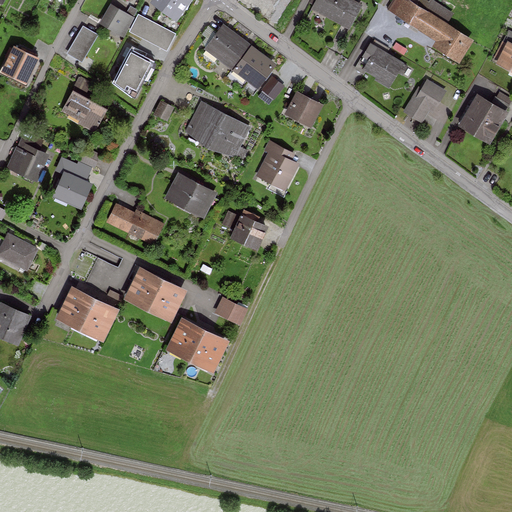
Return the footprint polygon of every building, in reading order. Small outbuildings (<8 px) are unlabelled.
[(153,0),(154,1),(176,17),(188,0),(153,0)] [(242,0),(266,16),(277,0),(242,0)] [(310,0),(310,2),(329,12),(327,15),(341,23),(342,21),(351,26),(360,8),(351,3),(352,1),(350,0),(310,0)] [(425,0),(394,0),(390,7),(440,39),(437,44),(458,57),(469,40),(445,24),(451,14),(430,0),(427,0),(427,1),(425,0)] [(104,22),(123,33),(136,10),(130,7),(125,15),(112,8),(104,22)] [(143,37),(151,21),(139,15),(130,30),(143,37)] [(218,56),(233,67),(247,49),(234,39),(236,37),(223,26),(209,45),(220,53),(218,56)] [(83,27),(68,52),(81,60),(96,35),(83,27)] [(496,55),(501,58),(499,60),(511,67),(508,73),(511,74),(511,31),(509,30),(496,55)] [(362,59),(369,64),(367,67),(380,75),(378,78),(388,84),(400,63),(384,53),(387,48),(376,41),(373,47),(371,46),(362,59)] [(249,46),(247,49),(233,67),(234,68),(236,65),(249,75),(247,78),(257,85),(271,67),(258,57),(260,55),(249,46)] [(5,57),(10,59),(5,69),(25,79),(38,55),(22,47),(20,51),(10,48),(5,57)] [(130,48),(112,81),(132,96),(151,59),(130,48)] [(76,89),(66,106),(83,116),(80,122),(94,130),(107,106),(85,93),(90,84),(79,78),(74,88),(76,89)] [(264,90),(274,97),(283,85),(273,78),(264,90)] [(420,90),(407,111),(420,119),(428,106),(430,106),(434,99),(437,100),(442,91),(428,83),(423,91),(420,90)] [(478,96),(466,116),(471,119),(466,126),(489,139),(509,104),(508,104),(510,99),(500,93),(497,97),(496,96),(491,104),(478,96)] [(289,112),(310,123),(319,105),(298,94),(289,112)] [(154,114),(166,120),(173,107),(161,101),(154,114)] [(197,138),(210,144),(224,117),(210,109),(210,108),(202,104),(189,130),(190,131),(191,128),(200,133),(197,138)] [(238,124),(224,117),(210,144),(222,150),(224,146),(233,151),(232,153),(233,153),(247,127),(239,123),(238,124)] [(21,143),(12,161),(22,165),(20,170),(36,177),(46,154),(36,150),(42,141),(34,138),(30,147),(21,143)] [(295,167),(288,163),(289,160),(284,157),(288,151),(270,141),(266,150),(270,152),(260,171),(267,174),(266,176),(278,182),(280,179),(287,183),(297,164),(296,164),(295,167)] [(86,148),(81,160),(94,166),(99,154),(86,148)] [(90,184),(71,175),(76,165),(62,159),(58,170),(59,170),(56,176),(62,179),(56,192),(70,198),(69,201),(80,206),(90,184)] [(208,203),(212,195),(202,190),(204,186),(190,179),(188,183),(178,178),(174,186),(176,187),(172,195),(180,200),(179,201),(192,208),(193,206),(201,211),(206,203),(208,203)] [(154,238),(162,223),(136,210),(134,216),(116,207),(110,219),(141,234),(143,232),(154,238)] [(233,235),(257,246),(265,226),(255,222),(257,216),(244,210),(233,235)] [(222,223),(229,227),(235,214),(228,211),(222,223)] [(8,234),(0,249),(0,254),(26,268),(36,249),(8,234)] [(131,295),(169,313),(180,291),(142,272),(131,295)] [(101,333),(112,310),(74,291),(63,313),(61,312),(57,321),(70,327),(74,319),(101,333)] [(217,310),(240,322),(246,309),(223,298),(217,310)] [(2,306),(0,309),(0,332),(17,339),(27,317),(2,306)] [(173,345),(192,355),(203,332),(184,322),(173,345)] [(222,341),(203,332),(192,355),(211,364),(222,341)]
